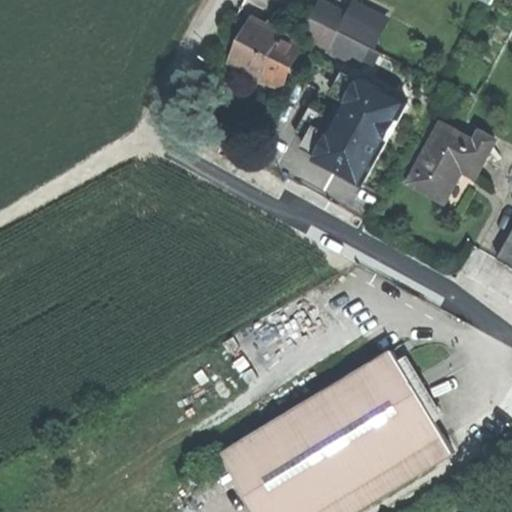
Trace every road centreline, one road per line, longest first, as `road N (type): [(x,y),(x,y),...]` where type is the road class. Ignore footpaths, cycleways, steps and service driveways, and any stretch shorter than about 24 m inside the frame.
road 1 (residential): [(511,323),(152,128),(218,0)]
road 2 (track): [(0,219),(152,128)]
